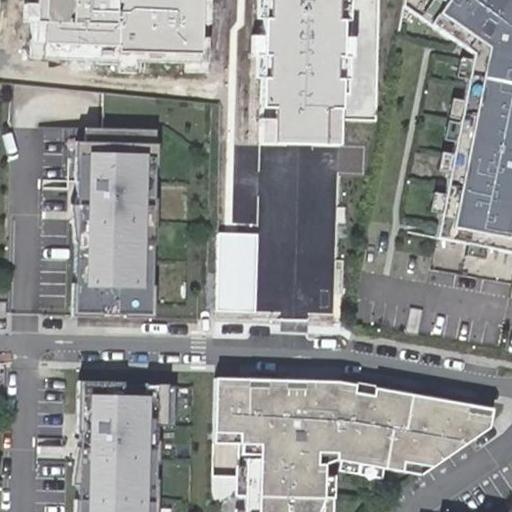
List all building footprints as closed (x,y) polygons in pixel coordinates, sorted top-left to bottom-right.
[(33,0),(32,57),(99,58),(99,49),(120,50),(120,59),(220,61),(220,0),(33,0)] [(346,0),(270,0),(266,144),(345,146),(346,0)] [(467,243),(465,253),(484,257),(486,247),(511,252),(511,0),(409,0),(408,7),(477,60),(476,64),(466,62),(461,80),(472,83),(467,103),(457,100),(452,119),(463,122),(462,124),(452,122),(447,140),(458,143),(455,155),(445,152),(440,171),(451,173),(446,195),(435,192),(431,210),(442,213),(436,236),(467,243)] [(74,282),(73,312),(151,314),(151,284),(142,283),(143,242),(152,243),(154,197),(144,196),(145,165),(155,165),(156,128),(85,126),(85,153),(77,153),(75,240),(85,241),(83,282),(74,282)] [(245,375),(218,374),(218,439),(264,440),(264,454),(251,453),(250,511),(351,511),(351,466),(416,466),(488,419),(492,400),(487,399),(486,406),(467,403),(468,396),(447,392),(446,400),(427,397),(428,390),(411,387),(410,394),(392,391),(393,384),(376,381),(374,389),(356,386),(357,378),(340,376),(264,375),(264,382),(245,382),(245,375)] [(174,387),(77,384),(73,511),(146,511),(146,503),(154,503),(156,426),(173,427),(174,387)]
